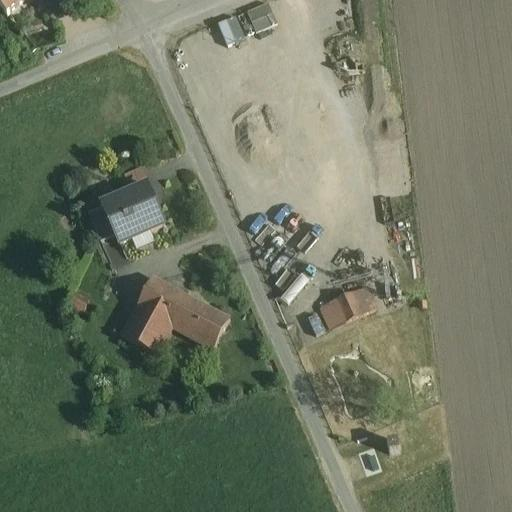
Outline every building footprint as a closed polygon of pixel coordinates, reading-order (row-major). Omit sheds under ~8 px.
[(0,0),(0,11),(8,20),(29,0),(0,0)] [(153,169),(132,179),(139,194),(160,185),(153,169)] [(147,192),(103,211),(115,239),(120,250),(164,230),(147,192)] [(379,272),(367,228),(352,233),(343,202),(309,211),(329,286),(379,272)] [(103,211),(88,218),(101,245),(115,239),(103,211)] [(189,302),(153,283),(137,313),(173,332),(189,302)] [(366,291),(321,311),(331,333),(375,313),(366,291)] [(89,307),(71,297),(66,308),(83,317),(89,307)] [(229,324),(189,302),(173,332),(213,354),(229,324)] [(137,313),(121,342),(157,361),(173,332),(137,313)] [(398,444),(387,446),(389,457),(400,455),(398,444)]
